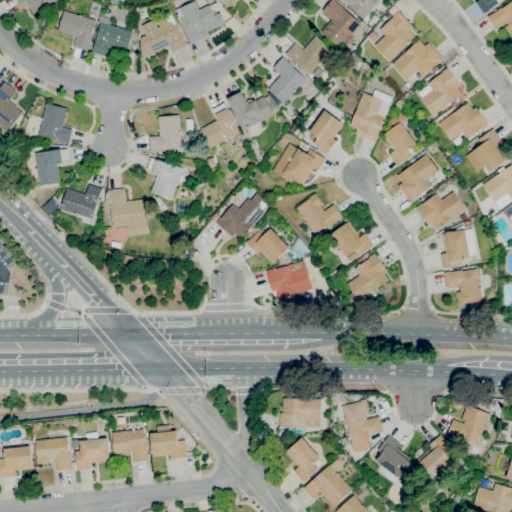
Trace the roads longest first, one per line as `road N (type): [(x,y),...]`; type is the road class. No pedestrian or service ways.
road 1 (residential): [(287,0),(250,42),(194,81),(112,94),(53,73),(0,33)]
road 2 (primary): [(163,369),(447,372)]
road 3 (residential): [(250,471),(213,488),(0,510)]
road 4 (primary): [(511,340),(318,332)]
road 5 (residential): [(360,177),(415,256),(417,334)]
road 6 (primary): [(0,370),(163,369)]
road 7 (residential): [(163,369),(250,471)]
road 8 (residential): [(435,0),(511,105)]
road 9 (primary): [(318,332),(196,331)]
